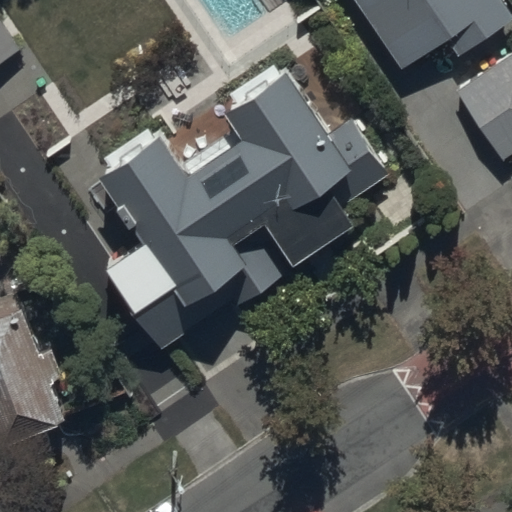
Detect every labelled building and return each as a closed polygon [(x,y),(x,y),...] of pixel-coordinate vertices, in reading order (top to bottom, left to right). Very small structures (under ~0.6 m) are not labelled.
[(511,8),(506,0),(359,0),(420,88),(511,26),(511,8)] [(0,70),(32,49),(0,2),(0,70)] [(274,222),(306,269),(362,231),(346,208),(394,176),(356,120),(333,136),(281,58),(222,97),(250,138),(193,176),(151,114),(98,150),(156,237),(110,269),(165,351),(286,270),(260,231),(274,222)] [(511,161),(511,59),(458,95),(506,166),(511,161)] [(0,300),(0,462),(78,433),(24,292),(0,300)]
